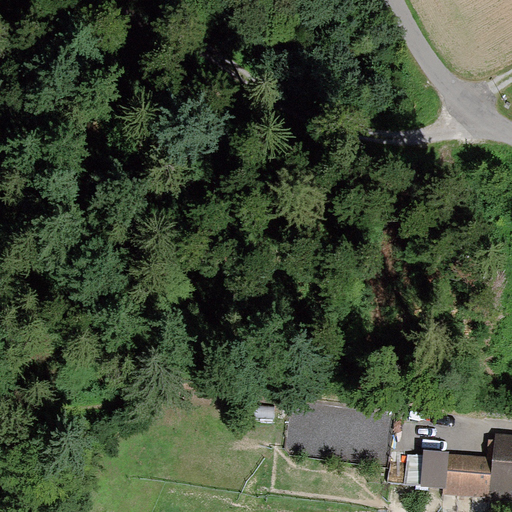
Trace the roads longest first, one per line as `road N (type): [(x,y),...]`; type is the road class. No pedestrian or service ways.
road 1 (track): [(97,0),(164,21),(305,119),(366,139),(430,141),(481,116)]
road 2 (residential): [(511,133),(460,103),(388,0)]
road 3 (track): [(0,399),(70,408),(131,401)]
